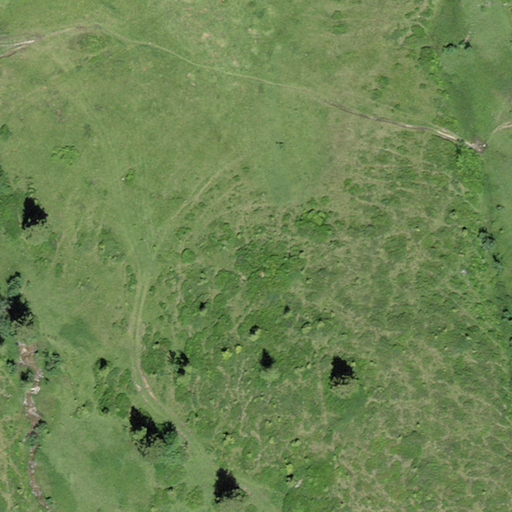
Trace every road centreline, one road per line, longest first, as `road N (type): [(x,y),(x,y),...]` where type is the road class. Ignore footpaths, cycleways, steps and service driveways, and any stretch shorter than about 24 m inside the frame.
road 1 (track): [(349,119),(318,118),(257,146),(168,222),(142,295),(141,370),(189,437),(272,511)]
road 2 (track): [(499,0),(506,77),(486,139)]
road 3 (track): [(486,139),(349,119)]
